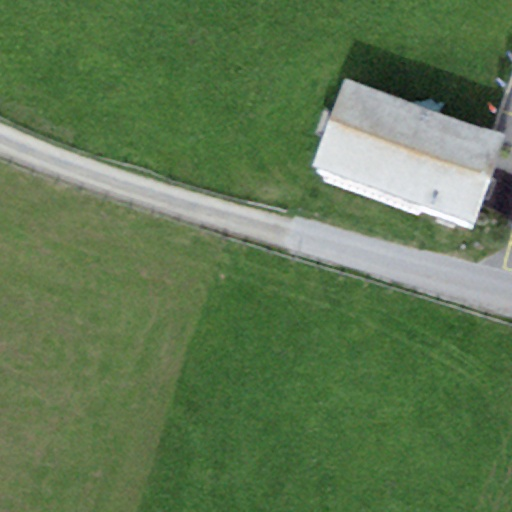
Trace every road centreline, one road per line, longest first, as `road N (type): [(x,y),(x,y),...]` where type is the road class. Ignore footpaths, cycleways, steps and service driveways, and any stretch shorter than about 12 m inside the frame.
road 1 (track): [(0,138),(300,242)]
road 2 (tertiary): [(300,242),(511,295)]
